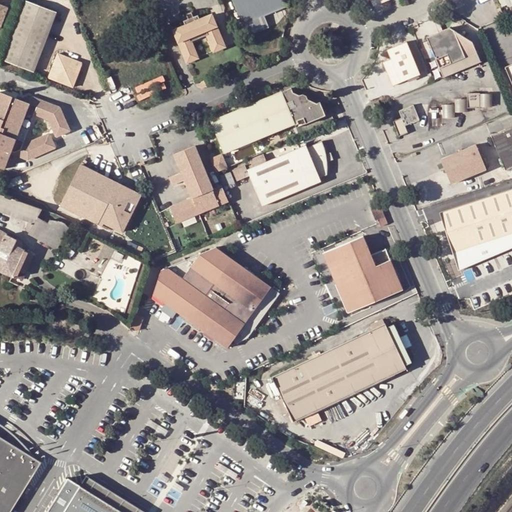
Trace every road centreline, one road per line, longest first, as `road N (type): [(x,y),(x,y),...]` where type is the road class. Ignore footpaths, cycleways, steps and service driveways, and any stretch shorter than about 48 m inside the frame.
road 1 (unclassified): [(0,322),(120,339),(320,474),(345,480)]
road 2 (unclassified): [(455,336),(343,76)]
road 3 (unclassified): [(301,62),(142,121),(119,119),(102,95)]
road 4 (trunk): [(511,388),(411,511)]
road 5 (tertiary): [(457,365),(377,459),(362,466)]
road 6 (tertiary): [(387,481),(466,374)]
